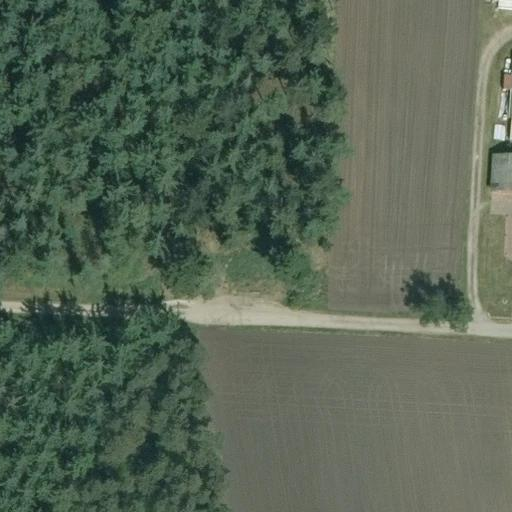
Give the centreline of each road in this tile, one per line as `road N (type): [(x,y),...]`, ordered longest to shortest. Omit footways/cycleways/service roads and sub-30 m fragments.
road 1 (track): [(414,330),(0,296)]
road 2 (track): [(186,0),(158,305)]
